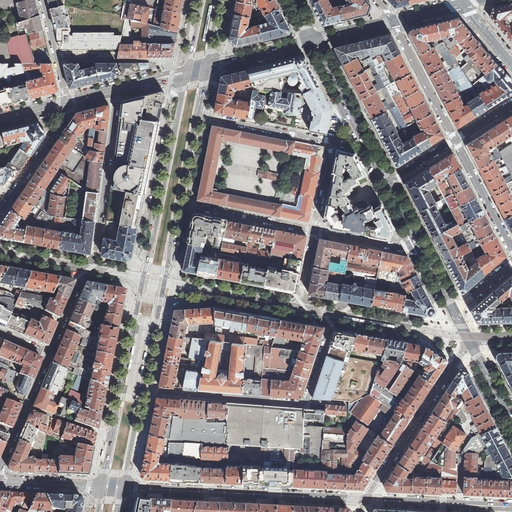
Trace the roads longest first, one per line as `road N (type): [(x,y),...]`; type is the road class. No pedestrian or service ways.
road 1 (residential): [(49,354),(96,255),(116,88)]
road 2 (residential): [(314,309),(331,323),(302,403),(142,389)]
road 3 (residential): [(367,497),(122,488)]
road 4 (primary): [(154,229),(111,436)]
road 5 (primary): [(142,389),(177,205)]
road 6 (residential): [(469,343),(367,497)]
road 7 (residential): [(507,504),(367,497)]
road 8 (residential): [(332,142),(213,117),(199,107)]
road 9 (residential): [(455,139),(393,20)]
road 10 (residential): [(67,100),(0,214)]
road 11 (residential): [(511,249),(455,139)]
